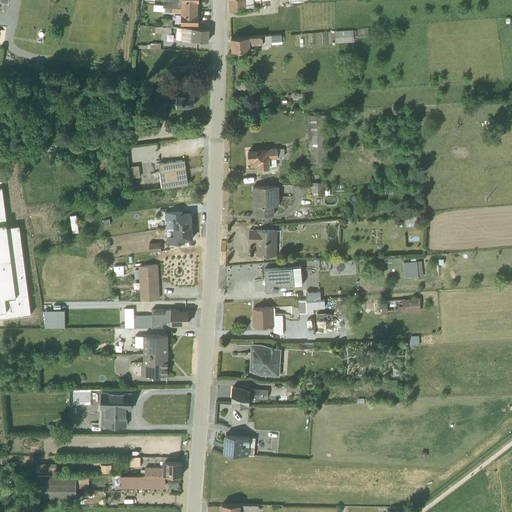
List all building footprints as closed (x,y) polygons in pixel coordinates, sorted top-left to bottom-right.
[(228,0),(230,12),(256,10),(256,7),(255,7),(255,6),(253,6),(253,0),(228,0)] [(180,24),(198,24),(199,13),(197,13),(198,7),(162,6),(163,4),(153,4),(153,11),(172,12),(172,16),(181,16),(180,24)] [(172,18),(161,18),(161,26),(172,27),(172,18)] [(181,39),(181,40),(207,41),(208,29),(176,27),(176,39),(181,39)] [(353,30),(334,31),(335,43),(354,42),(354,38),(356,38),(356,31),(353,31),(353,30)] [(231,37),(232,50),(233,50),(233,58),(243,57),(243,49),(250,49),(250,44),(262,43),(262,44),(282,43),(281,34),(231,37)] [(170,104),(194,105),(195,94),(170,93),(170,104)] [(322,115),(307,115),(308,163),(317,162),(317,167),(322,167),(322,162),(328,162),(326,114),(322,115)] [(250,159),(250,166),(258,165),(258,168),(269,167),(269,166),(272,166),(272,159),(277,158),(277,156),(284,156),(283,148),(248,151),(249,160),(250,159)] [(158,163),(161,187),(185,184),(182,160),(158,163)] [(130,166),(132,178),(139,177),(138,165),(130,166)] [(19,166),(8,168),(14,201),(25,199),(19,166)] [(309,180),(309,195),(325,195),(325,180),(309,180)] [(254,206),(254,215),(273,215),(273,205),(279,205),(278,185),(252,186),(252,206),(254,206)] [(173,227),(192,224),(191,212),(183,213),(182,210),(164,212),(165,219),(172,219),(173,227)] [(420,213),(406,214),(407,223),(420,222),(420,213)] [(76,215),(69,216),(72,233),(78,232),(76,215)] [(7,224),(6,219),(0,219),(0,257),(23,255),(19,223),(7,224)] [(166,239),(167,243),(184,242),(184,240),(193,239),(192,224),(173,227),(167,228),(167,235),(166,235),(166,236),(165,236),(165,239),(166,239)] [(277,230),(249,229),(248,243),(256,244),(255,255),(276,255),(277,230)] [(160,242),(142,244),(143,249),(149,249),(149,252),(161,251),(160,242)] [(395,254),(395,270),(415,270),(415,254),(395,254)] [(0,316),(30,313),(23,255),(0,257),(0,316)] [(318,259),(319,269),(329,268),(328,259),(318,259)] [(139,298),(140,300),(159,299),(158,264),(138,265),(139,298)] [(264,268),(266,291),(285,289),(285,286),(302,284),(300,266),(264,268)] [(305,289),(306,297),(320,296),(320,288),(305,289)] [(375,293),(376,308),(422,306),(421,291),(375,293)] [(298,298),(299,309),(313,308),(313,305),(325,304),(325,296),(320,296),(306,297),(298,298)] [(272,307),(252,308),(253,326),(273,325),(273,330),(283,330),(282,315),(275,315),(274,307),(272,307)] [(45,327),(66,326),(66,308),(45,309),(45,327)] [(133,315),(134,327),(162,326),(162,324),(189,324),(188,310),(178,310),(178,308),(151,308),(151,315),(133,315)] [(333,309),(317,309),(316,319),(326,319),(326,324),(339,324),(339,319),(333,319),(333,309)] [(143,335),(135,335),(135,346),(143,346),(143,355),(167,355),(168,335),(143,334),(143,335)] [(281,345),(250,343),(249,370),(279,372),(281,345)] [(141,364),(141,374),(167,374),(167,355),(143,355),(143,364),(141,364)] [(299,378),(287,378),(287,387),(299,386),(299,378)] [(232,386),(232,401),(249,401),(249,394),(267,395),(268,386),(241,385),(240,387),(232,386)] [(101,409),(101,425),(126,426),(126,410),(131,410),(132,394),(132,392),(101,391),(100,409),(101,409)] [(225,431),(224,449),(254,451),(255,434),(254,433),(225,431)] [(140,457),(128,457),(128,466),(140,466),(140,457)] [(181,476),(181,462),(163,462),(162,467),(144,467),(144,469),(140,470),(140,475),(163,475),(181,476)] [(55,474),(55,464),(36,464),(36,474),(55,474)] [(97,468),(97,473),(111,473),(111,465),(101,465),(100,468),(97,468)] [(36,474),(36,502),(75,503),(76,488),(84,488),(84,490),(88,490),(88,475),(55,474),(36,474)] [(140,475),(119,474),(120,486),(163,486),(163,475),(140,475)] [(260,507),(260,503),(258,503),(258,501),(222,500),(221,511),(244,511),(245,507),(260,507)]
